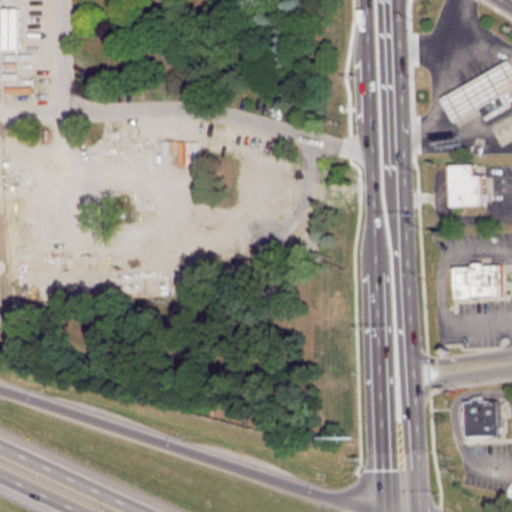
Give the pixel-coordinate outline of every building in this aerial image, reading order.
[(511,91),(511,60),(442,95),(454,120),(479,107),(501,97),(511,91)] [(504,104),(501,97),(479,107),(484,115),(504,104)] [(449,163),(450,205),(483,204),(482,174),(474,174),(474,163),(449,163)] [(453,264),(454,296),(499,295),(498,263),(453,264)] [(465,435),(464,400),(497,399),(498,434),(465,435)]
